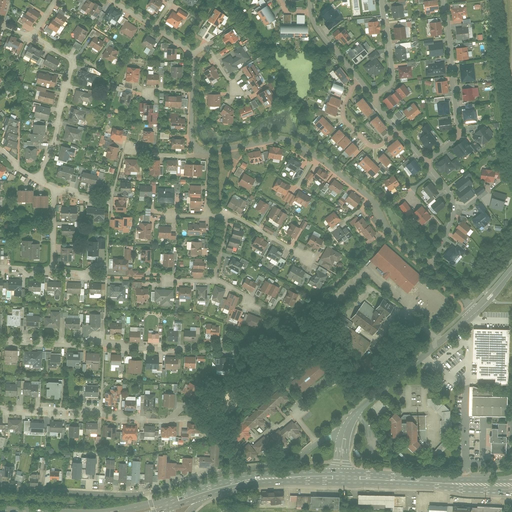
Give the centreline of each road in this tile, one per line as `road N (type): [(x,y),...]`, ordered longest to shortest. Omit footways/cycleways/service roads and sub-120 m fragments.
road 1 (residential): [(0,488),(147,492),(290,458),(314,440)]
road 2 (residential): [(0,338),(223,350)]
road 3 (residential): [(0,408),(181,414)]
road 4 (residential): [(444,0),(460,129),(426,162)]
road 5 (residential): [(32,36),(73,63),(37,179)]
road 6 (tertiary): [(491,484),(340,478)]
road 7 (residential): [(345,430),(367,399),(439,342)]
road 8 (tertiary): [(340,478),(216,487)]
